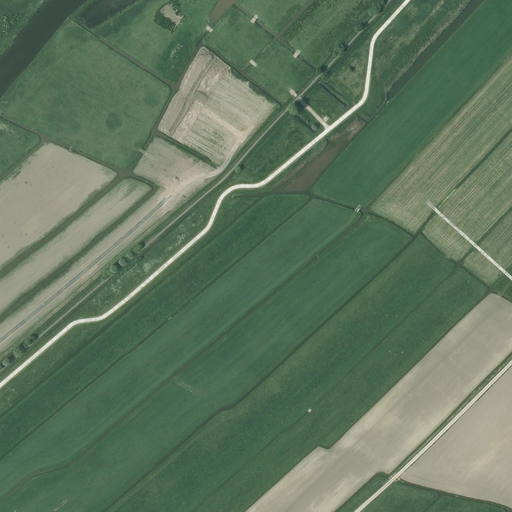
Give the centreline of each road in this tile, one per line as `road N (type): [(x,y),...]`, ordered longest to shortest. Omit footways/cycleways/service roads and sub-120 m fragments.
road 1 (track): [(0,359),(228,163)]
road 2 (track): [(355,511),(511,362)]
